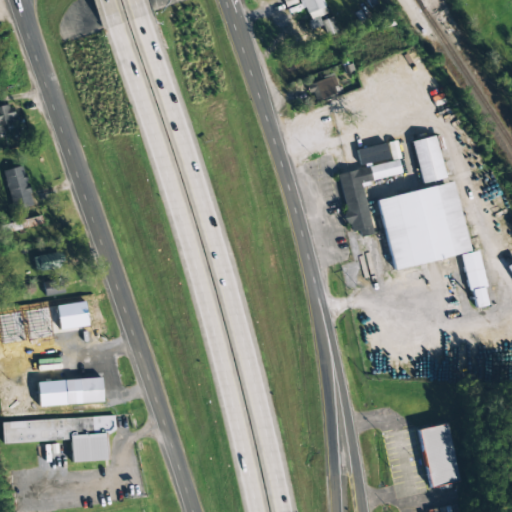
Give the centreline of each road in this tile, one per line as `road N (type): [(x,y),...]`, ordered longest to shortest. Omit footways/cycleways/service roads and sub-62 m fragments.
road 1 (tertiary): [(13,0),(190,511)]
road 2 (motorway): [(278,511),(218,263),(137,18)]
road 3 (motorway): [(114,27),(226,378),(253,511)]
road 4 (tertiary): [(361,511),(328,325),(297,225)]
road 5 (motorway): [(335,511),(325,359),(297,225)]
road 6 (tertiary): [(297,225),(225,0)]
